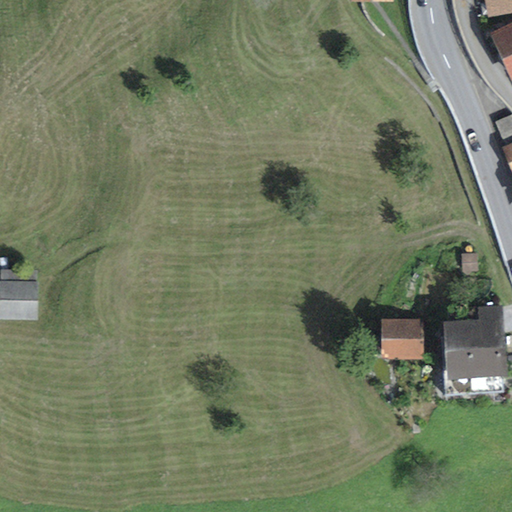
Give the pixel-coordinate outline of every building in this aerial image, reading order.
[(511,0),(493,0),(495,10),(511,7),(511,0)] [(511,27),(496,35),(511,68),(511,27)] [(44,282),(10,281),(9,318),(43,319),(44,282)] [(481,323),(448,325),(451,375),(506,372),(502,309),(480,310),(481,323)] [(420,323),(385,322),(384,355),(419,355),(420,323)]
